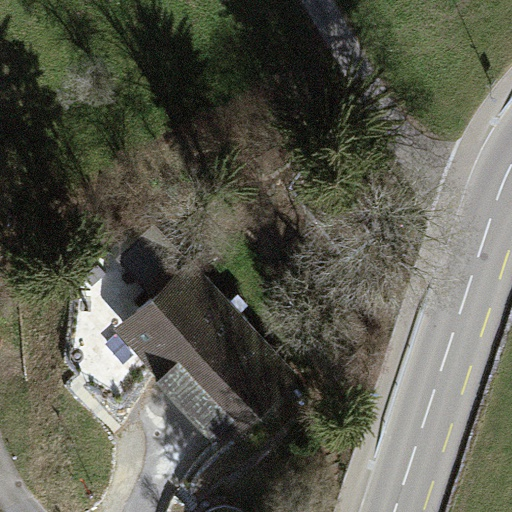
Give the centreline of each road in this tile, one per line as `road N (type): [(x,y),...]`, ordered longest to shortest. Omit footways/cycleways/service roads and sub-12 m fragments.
road 1 (unclassified): [(394,511),(511,166)]
road 2 (track): [(491,221),(363,96),(310,0)]
